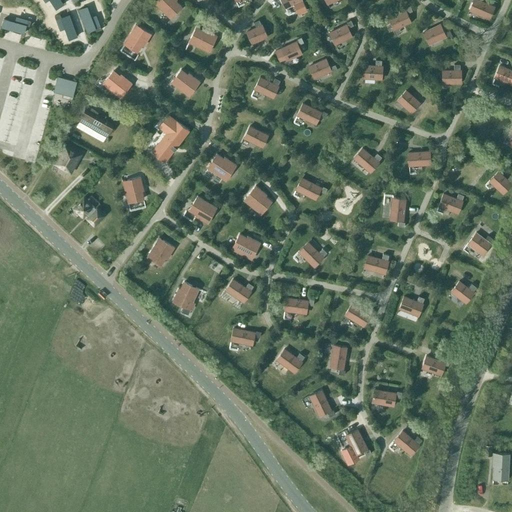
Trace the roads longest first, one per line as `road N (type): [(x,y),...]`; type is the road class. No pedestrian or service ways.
road 1 (tertiary): [(307,511),(244,426),(0,185)]
road 2 (unclassified): [(511,290),(460,434),(444,511)]
